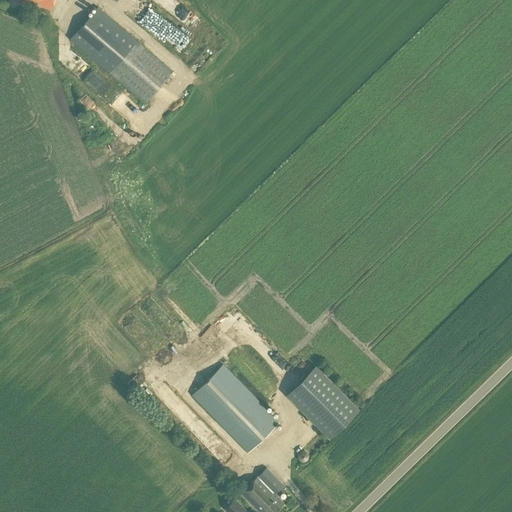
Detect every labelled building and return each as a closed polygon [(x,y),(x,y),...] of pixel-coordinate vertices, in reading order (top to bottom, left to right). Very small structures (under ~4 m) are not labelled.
[(25,0),(51,10),(55,0),(25,0)] [(97,6),(69,39),(145,104),(173,71),(97,6)] [(153,123),(126,99),(119,107),(145,131),(153,123)] [(249,451),(279,421),(222,365),(192,394),(249,451)] [(329,436),(358,408),(316,366),(287,394),(329,436)] [(144,378),(147,383),(158,376),(154,371),(144,378)] [(157,391),(163,382),(156,377),(150,386),(157,391)] [(182,418),(191,409),(167,384),(157,393),(182,418)] [(301,442),(305,445),(312,435),(308,432),(301,442)] [(267,467),(242,492),(260,511),(273,511),(283,502),(274,492),(283,483),(267,467)] [(227,511),(248,511),(235,497),(224,508),(227,511)]
